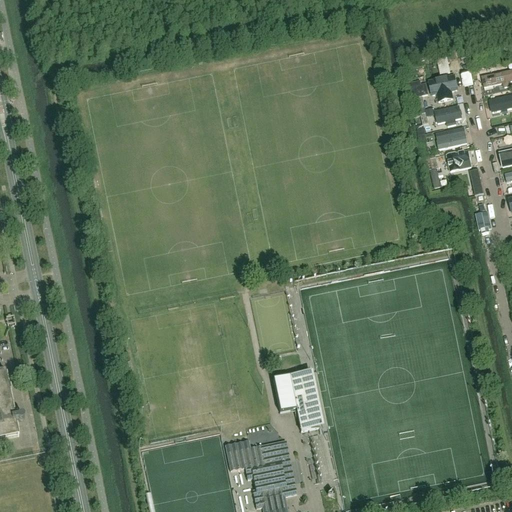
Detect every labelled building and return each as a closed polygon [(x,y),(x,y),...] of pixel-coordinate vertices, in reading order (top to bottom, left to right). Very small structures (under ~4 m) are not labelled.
[(511,72),(481,79),(483,89),(501,86),(502,91),(511,89),(510,84),(511,83),(511,72)] [(455,78),(427,84),(430,98),(434,97),(436,104),(453,101),(452,94),(458,92),(455,78)] [(412,102),(415,101),(418,113),(425,112),(422,100),(425,99),(421,79),(408,81),(412,102)] [(511,96),(488,102),(491,114),(500,112),(501,115),(507,114),(506,110),(511,109),(511,96)] [(459,107),(433,112),(433,111),(424,113),(426,119),(435,117),(437,126),(445,125),(446,129),(455,127),(454,122),(462,121),(459,107)] [(464,130),(435,136),(439,152),(468,146),(464,130)] [(433,150),(437,149),(435,145),(424,148),(427,158),(435,156),(433,150)] [(511,151),(498,155),(501,170),(511,167),(511,151)] [(468,153),(446,157),(449,174),(471,170),(468,153)] [(429,160),(432,176),(446,174),(445,167),(446,167),(445,158),(429,160)] [(478,176),(467,178),(469,188),(480,186),(478,176)] [(478,217),(476,217),(480,234),(481,234),(482,238),(483,238),(490,236),(489,233),(492,232),(488,214),(478,217)] [(287,304),(252,310),(261,358),(296,352),(287,304)] [(278,363),(281,375),(293,371),(289,359),(278,363)] [(0,441),(19,438),(16,425),(15,423),(19,422),(19,423),(21,423),(23,423),(24,422),(24,420),(24,419),(22,417),(21,417),(20,417),(19,418),(18,419),(15,420),(14,418),(15,418),(6,372),(0,373),(0,441)] [(323,430),(312,374),(274,381),(280,415),(297,412),(301,434),(322,430),(323,430)] [(287,511),(285,499),(297,496),(286,443),(251,450),(249,443),(225,448),(230,473),(245,470),(247,482),(253,481),(255,492),(253,493),(256,511),(262,510),(262,511),(287,511)]
